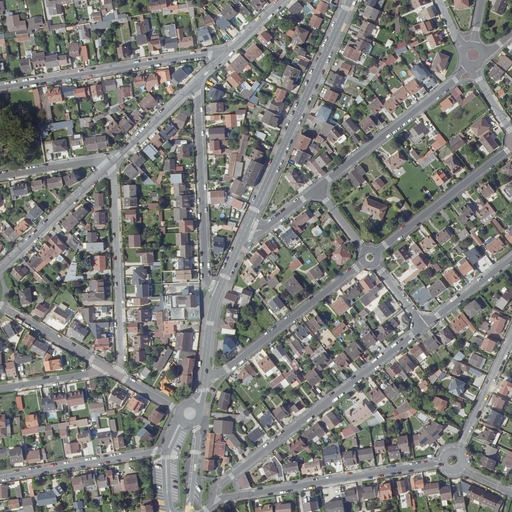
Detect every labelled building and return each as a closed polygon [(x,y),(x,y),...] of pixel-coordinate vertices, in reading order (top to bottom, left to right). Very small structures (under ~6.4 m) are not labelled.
[(62,3),(61,0),(46,0),(48,6),(53,5),(54,15),(62,13),(61,4),(62,3)] [(107,11),(114,9),(111,0),(104,0),(106,6),(102,6),(103,14),(107,13),(107,11)] [(170,0),(166,0),(167,1),(168,11),(170,11),(173,10),(179,9),(178,5),(171,6),(170,0)] [(229,0),(246,18),(251,14),(242,4),(240,5),(238,3),(241,0),(229,0)] [(254,0),(251,3),(257,9),(259,7),(260,8),(266,2),(263,0),(254,0)] [(413,0),(418,9),(428,4),(426,0),(413,0)] [(469,7),(468,0),(455,0),(456,9),(469,7)] [(502,16),(508,0),(497,0),(492,11),(502,16)] [(151,3),(152,11),(164,8),(165,11),(168,11),(167,1),(160,2),(151,3)] [(304,8),(298,1),(288,11),(294,17),(304,8)] [(328,5),(321,2),(317,10),(324,14),(328,5)] [(230,5),(221,13),(229,21),(237,13),(230,5)] [(375,21),(380,11),(369,6),(365,16),(375,21)] [(195,13),(194,7),(190,7),(179,9),(173,10),(174,14),(190,11),(191,17),(195,17),(195,13)] [(432,8),(428,10),(424,12),(427,21),(431,19),(436,17),(432,8)] [(90,20),(91,23),(99,22),(99,21),(102,21),(101,12),(98,12),(98,10),(95,11),(95,13),(93,13),(93,19),(90,20)] [(214,20),(210,15),(205,17),(207,21),(205,21),(207,27),(217,23),(214,20)] [(323,19),(314,15),(310,24),(311,25),(319,29),(323,19)] [(14,17),(8,18),(11,32),(27,28),(26,21),(20,22),(19,16),(14,17)] [(31,19),(32,26),(43,24),(43,20),(40,20),(40,17),(31,19)] [(435,30),(431,19),(427,21),(414,26),(416,30),(416,32),(423,29),(425,34),(435,30)] [(91,23),(91,28),(92,32),(96,31),(96,30),(108,28),(108,29),(111,29),(111,31),(113,31),(112,24),(112,20),(105,21),(104,21),(99,22),(91,23)] [(47,26),(48,31),(54,30),(58,29),(59,34),(63,33),(67,32),(66,27),(65,23),(51,26),(50,21),(46,21),(47,26)] [(369,39),(375,25),(366,21),(362,30),(361,30),(359,34),(361,35),(369,39)] [(88,24),(78,25),(81,39),(90,38),(88,28),(91,28),(91,23),(88,24)] [(148,43),(146,30),(142,31),(141,24),(137,24),(138,34),(137,35),(139,45),(148,43)] [(309,32),(300,28),(294,36),(305,41),(309,32)] [(178,38),(179,47),(179,48),(194,46),(193,37),(184,39),(182,29),(176,30),(178,38)] [(208,29),(198,33),(200,43),(212,39),(208,29)] [(269,42),(273,38),(269,33),(268,34),(266,32),(259,39),(265,45),(267,48),(271,44),(269,42)] [(443,44),(440,36),(441,36),(439,32),(428,37),(433,49),(443,44)] [(59,34),(54,34),(55,39),(58,38),(59,50),(64,49),(63,45),(65,45),(63,33),(59,34)] [(17,35),(18,42),(28,41),(29,43),(30,43),(29,34),(17,35)] [(371,40),(369,39),(361,35),(359,34),(357,38),(359,39),(356,44),(351,42),(349,46),(354,49),(356,50),(357,50),(364,53),(365,54),(370,44),(371,40)] [(149,38),(152,51),(159,50),(158,48),(161,48),(159,36),(149,38)] [(164,49),(179,47),(178,38),(162,40),(164,49)] [(388,39),(385,46),(390,48),(393,42),(388,39)] [(395,51),(407,46),(405,42),(395,46),(395,51)] [(374,45),(370,44),(365,54),(369,56),(374,45)] [(252,62),(258,56),(261,54),(262,52),(256,45),(245,55),(252,62)] [(73,46),(69,47),(70,55),(71,58),(80,56),(81,61),(84,61),(83,53),(80,53),(79,52),(74,53),(73,46)] [(294,53),(303,57),(305,58),(308,51),(297,46),(294,53)] [(354,49),(349,46),(345,55),(353,59),(354,55),(356,56),(356,54),(355,54),(357,50),(356,50),(354,49)] [(129,47),(118,49),(120,58),(131,56),(129,47)] [(362,57),(364,53),(357,50),(355,54),(356,54),(356,56),(354,55),(353,59),(358,61),(360,56),(362,57)] [(443,71),(449,57),(439,53),(432,70),(438,73),(440,70),(443,71)] [(28,59),(20,61),(22,73),(31,71),(29,62),(33,62),(32,54),(28,55),(28,59)] [(45,55),(33,57),(35,68),(47,66),(46,58),(45,55)] [(58,55),(46,58),(47,66),(47,68),(60,66),(60,65),(58,57),(58,55)] [(70,55),(58,57),(60,65),(68,64),(68,65),(72,64),(71,58),(70,55)] [(231,66),(232,67),(235,70),(238,74),(249,63),(242,55),(231,66)] [(511,62),(505,56),(497,66),(505,72),(511,63),(511,62)] [(303,57),(299,63),(307,67),(310,60),(305,58),(303,57)] [(294,68),(298,70),(298,69),(304,72),(307,67),(299,63),(297,62),(294,68)] [(382,68),(385,63),(384,62),(380,67),(377,65),(375,69),(371,73),(372,73),(376,75),(378,73),(379,72),(382,68)] [(344,64),(338,75),(343,77),(349,80),(351,77),(350,77),(354,70),(355,67),(347,64),(347,65),(344,64)] [(298,70),(294,68),(289,66),(284,76),(297,81),(301,71),(298,70)] [(504,72),(497,66),(489,74),(497,81),(504,72)] [(414,75),(420,83),(430,76),(423,68),(414,75)] [(158,75),(159,82),(165,81),(171,80),(171,79),(170,71),(158,73),(158,75)] [(180,75),(177,72),(173,76),(173,77),(171,79),(171,80),(177,86),(188,75),(184,71),(180,75)] [(244,81),(235,72),(228,80),(237,89),(244,81)] [(271,77),(279,80),(281,75),(273,72),(271,77)] [(339,87),(343,77),(338,75),(334,73),(329,83),(339,87)] [(376,75),(372,73),(371,73),(370,73),(367,78),(367,80),(363,86),(366,88),(368,85),(376,75)] [(145,77),(147,86),(147,89),(152,88),(154,87),(160,86),(160,84),(159,82),(158,75),(152,76),(152,75),(145,76),(145,77)] [(264,79),(261,76),(252,88),(255,92),(256,91),(263,81),(264,79)] [(136,88),(147,86),(145,77),(135,79),(136,88)] [(293,85),(294,82),(287,79),(284,87),(293,91),(295,86),(293,85)] [(116,80),(105,82),(107,91),(117,90),(116,80)] [(415,80),(405,87),(411,94),(412,95),(417,92),(416,90),(420,87),(415,80)] [(263,81),(256,91),(259,92),(266,82),(263,81)] [(102,85),(92,87),(94,101),(102,100),(101,95),(104,95),(102,85)] [(77,98),(75,90),(75,87),(64,89),(65,97),(71,96),(71,99),(77,98)] [(81,90),(75,90),(77,98),(89,96),(90,96),(89,87),(81,88),(81,90)] [(219,101),(223,92),(212,87),(209,96),(219,101)] [(410,95),(405,87),(404,87),(392,96),(393,97),(399,104),(410,95)] [(463,93),(457,87),(454,89),(459,96),(463,93)] [(123,98),(130,97),(128,88),(117,90),(120,105),(121,105),(124,103),(123,98)] [(48,91),(49,95),(50,103),(53,102),(53,101),(60,100),(59,89),(48,91)] [(275,99),(282,103),(287,92),(279,89),(275,99)] [(463,101),(459,96),(454,89),(451,92),(463,108),(476,97),(473,93),(463,101)] [(335,104),(338,95),(329,90),(325,99),(335,104)] [(50,103),(49,95),(43,96),(48,125),(53,124),(50,103)] [(153,108),(159,103),(152,96),(150,99),(149,97),(146,100),(147,101),(142,106),(147,111),(149,108),(151,107),(153,108)] [(256,105),(259,99),(252,96),(248,102),(256,105)] [(356,101),(355,102),(358,104),(363,100),(362,99),(360,96),(357,99),(356,101)] [(393,97),(383,105),(385,107),(390,114),(396,109),(396,108),(399,105),(399,104),(393,97)] [(451,97),(442,105),(446,110),(455,103),(451,97)] [(282,103),(275,99),(271,108),(281,113),(285,104),(282,103)] [(369,107),(374,114),(375,115),(385,107),(383,105),(378,99),(369,107)] [(256,105),(248,102),(247,110),(253,113),(256,105)] [(212,113),(224,112),(223,103),(212,103),(212,113)] [(120,105),(113,109),(107,112),(110,115),(117,112),(123,110),(121,105),(120,105)] [(315,117),(327,123),(332,111),(322,106),(319,114),(317,113),(315,117)] [(142,115),(146,112),(141,107),(129,117),(136,124),(137,125),(142,120),(141,118),(144,116),(142,115)] [(330,119),(328,123),(335,127),(336,125),(338,123),(337,123),(341,116),(339,114),(341,111),(338,109),(331,120),(330,119)] [(281,117),(268,111),(262,122),(276,128),(281,117)] [(188,116),(181,113),(179,117),(177,117),(174,125),(183,129),(188,117),(188,116)] [(382,124),(375,115),(374,114),(360,125),(367,133),(376,126),(377,127),(382,124)] [(228,128),(234,128),(237,127),(237,120),(242,120),(242,115),(236,116),(236,115),(227,115),(228,128)] [(322,144),(324,140),(327,137),(328,136),(334,128),(335,127),(328,123),(327,123),(315,117),(310,115),(308,120),(323,127),(319,136),(316,141),(322,144)] [(126,133),(136,124),(129,117),(128,116),(119,125),(123,128),(126,133)] [(95,126),(93,118),(93,117),(80,119),(81,128),(95,126)] [(355,126),(350,118),(343,124),(349,131),(352,136),(359,130),(355,126)] [(70,121),(67,122),(66,122),(67,127),(69,136),(73,135),(73,136),(70,136),(71,142),(73,142),(74,146),(77,146),(78,149),(81,148),(81,145),(84,145),(83,135),(82,130),(81,128),(80,119),(70,121)] [(483,119),(472,127),(479,136),(490,127),(483,119)] [(117,134),(123,128),(119,125),(115,121),(105,130),(113,139),(118,135),(117,134)] [(48,134),(47,130),(67,127),(66,122),(53,124),(48,125),(39,126),(40,135),(48,134)] [(171,122),(162,131),(163,131),(161,133),(168,140),(170,138),(170,139),(174,136),(173,135),(178,130),(171,122)] [(421,124),(410,132),(414,137),(411,140),(414,144),(429,133),(421,124)] [(224,128),(217,129),(217,130),(210,130),(211,140),(225,139),(224,128)] [(340,129),(337,132),(334,128),(328,136),(332,141),(334,143),(335,142),(345,134),(341,129),(340,129)] [(256,137),(264,140),(266,135),(258,132),(256,137)] [(245,145),(246,141),(248,136),(242,133),(241,140),(238,153),(243,156),(245,145)] [(488,133),(479,139),(488,150),(489,149),(491,152),(498,147),(495,144),(496,144),(493,140),(488,133)] [(348,138),(345,134),(335,142),(338,145),(340,145),(348,138)] [(92,139),(86,140),(88,151),(99,149),(97,138),(96,135),(92,136),(92,139)] [(150,142),(152,144),(157,149),(162,144),(159,141),(162,139),(158,135),(150,142)] [(295,148),(300,150),(305,153),(307,150),(313,153),(316,145),(310,142),(312,139),(302,135),(295,148)] [(353,135),(350,137),(356,144),(359,142),(353,135)] [(99,149),(110,148),(108,136),(97,138),(99,149)] [(448,143),(455,152),(465,144),(459,136),(453,141),(452,140),(448,143)] [(442,137),(437,141),(441,147),(447,143),(442,137)] [(55,152),(67,150),(66,140),(53,142),(55,152)] [(333,151),(324,140),(322,144),(325,147),(330,154),(333,151)] [(220,150),(220,144),(220,141),(211,141),(211,151),(216,150),(217,155),(225,154),(227,154),(226,150),(220,150)] [(152,144),(150,146),(146,150),(145,151),(154,161),(156,158),(154,156),(159,152),(157,149),(152,144)] [(172,145),(168,153),(171,155),(172,152),(174,153),(177,145),(172,145)] [(180,158),(189,158),(189,147),(181,147),(181,150),(180,150),(180,158)] [(253,160),(259,163),(264,153),(255,148),(250,159),(253,160)] [(303,165),(306,159),(309,160),(311,156),(305,153),(300,150),(295,161),(303,165)] [(411,153),(414,157),(416,159),(420,157),(414,151),(411,153)] [(139,167),(146,160),(139,153),(132,160),(134,161),(139,167)] [(331,160),(326,153),(316,161),(317,162),(321,168),(331,160)] [(399,153),(390,160),(390,159),(386,162),(392,171),(405,161),(399,153)] [(427,163),(436,156),(433,153),(428,157),(425,160),(427,163)] [(233,177),(236,162),(238,154),(232,154),(230,165),(227,164),(226,169),(229,169),(228,176),(233,177)] [(458,169),(461,166),(453,156),(445,162),(454,174),(459,170),(458,169)] [(167,160),(167,161),(166,161),(166,171),(175,171),(175,160),(167,160)] [(253,160),(243,182),(247,184),(254,187),(264,165),(259,163),(253,160)] [(139,167),(134,161),(126,168),(127,170),(125,172),(133,180),(140,173),(145,178),(145,185),(156,184),(145,173),(139,167)] [(243,163),(236,162),(233,177),(237,179),(240,181),(243,163)] [(321,168),(317,162),(310,167),(317,176),(320,173),(323,170),(321,168)] [(511,175),(511,162),(503,169),(509,177),(511,175)] [(362,176),(367,173),(362,167),(358,171),(362,176)] [(365,180),(362,176),(358,171),(357,169),(348,177),(356,188),(365,180)] [(304,184),(294,170),(287,176),(292,182),(291,184),(296,190),(304,184)] [(148,171),(145,173),(156,184),(157,181),(148,171)] [(161,172),(157,181),(156,184),(158,184),(161,184),(163,175),(165,176),(166,171),(161,172)] [(440,186),(449,179),(443,171),(434,178),(440,186)] [(79,182),(74,173),(65,178),(70,187),(79,182)] [(185,183),(184,175),(168,175),(168,181),(172,181),(172,184),(185,183)] [(48,180),(50,189),(63,186),(62,178),(48,180)] [(243,182),(240,181),(237,179),(231,192),(241,197),(247,184),(243,182)] [(378,190),(385,185),(380,179),(373,184),(378,190)] [(34,191),(46,189),(45,181),(41,181),(33,182),(34,191)] [(177,196),(185,196),(185,183),(172,184),(172,196),(177,196)] [(480,190),(486,198),(495,192),(488,183),(480,190)] [(14,187),(10,187),(12,200),(16,200),(15,196),(28,194),(27,184),(14,186),(14,187)] [(137,198),(136,185),(125,186),(126,198),(137,198)] [(225,203),(225,192),(225,191),(208,192),(209,204),(225,203)] [(53,194),(58,199),(60,201),(62,199),(55,192),(53,194)] [(227,193),(225,192),(225,203),(231,205),(234,199),(229,196),(227,196),(227,193)] [(190,196),(185,196),(177,196),(178,208),(186,208),(190,208),(190,196)] [(137,198),(126,198),(126,207),(138,207),(137,198)] [(244,210),(246,204),(247,203),(244,202),(244,203),(234,199),(231,205),(240,210),(241,209),(244,210)] [(376,218),(382,220),(387,207),(367,199),(363,209),(377,215),(376,218)] [(462,215),(458,219),(463,225),(468,222),(467,221),(475,214),(467,204),(459,210),(462,215)] [(497,215),(488,204),(485,206),(485,207),(491,214),(493,217),(497,215)] [(44,212),(38,205),(27,216),(28,216),(32,221),(36,218),(37,219),(44,212)] [(73,215),(79,221),(88,212),(82,206),(73,215)] [(491,214),(485,207),(477,214),(479,218),(480,217),(482,220),(491,214)] [(186,208),(178,208),(175,208),(175,221),(181,221),(187,221),(187,216),(186,216),(186,208)] [(96,225),(104,224),(106,224),(105,212),(102,212),(102,209),(94,209),(92,213),(96,213),(96,225)] [(136,210),(127,210),(127,220),(132,220),(132,223),(137,223),(137,218),(136,210)] [(295,222),(290,226),(292,228),(298,236),(298,237),(304,233),(300,228),(311,219),(305,212),(294,221),(295,222)] [(323,222),(331,216),(328,213),(321,219),(323,222)] [(79,221),(73,215),(63,225),(69,232),(74,227),(79,221)] [(14,229),(20,235),(20,236),(30,226),(29,225),(33,222),(32,221),(28,216),(14,229)] [(505,227),(497,218),(494,220),(501,229),(505,227)] [(63,225),(59,222),(56,225),(70,239),(73,237),(72,236),(69,232),(63,225)] [(184,228),(181,228),(181,233),(187,233),(190,233),(190,230),(192,230),(194,230),(193,222),(192,222),(184,222),(184,228)] [(20,235),(14,229),(11,227),(5,233),(12,240),(13,241),(20,235)] [(292,228),(282,236),(288,244),(291,242),(295,239),(298,236),(292,228)] [(470,235),(466,229),(458,235),(461,238),(463,241),(470,235)] [(88,233),(88,231),(85,231),(84,235),(88,235),(88,243),(97,243),(96,233),(88,233)] [(3,234),(10,242),(12,240),(5,233),(3,234)] [(177,246),(181,246),(188,245),(187,233),(177,234),(177,246)] [(479,246),(482,244),(478,238),(474,233),(471,234),(470,235),(473,238),(479,246)] [(67,248),(69,246),(58,234),(56,236),(67,248)] [(437,240),(443,246),(451,240),(445,234),(437,240)] [(60,255),(67,248),(56,236),(52,239),(48,235),(45,238),(49,243),(58,252),(60,255)] [(141,247),(140,235),(130,235),(131,248),(141,247)] [(427,252),(437,244),(430,236),(426,239),(427,240),(425,242),(423,242),(421,244),(421,245),(427,252)] [(218,238),(214,237),(212,246),(214,246),(213,250),(214,251),(213,255),(218,256),(218,253),(220,254),(221,252),(222,253),(224,244),(222,244),(223,239),(219,237),(218,238)] [(341,237),(333,243),(337,247),(344,242),(341,237)] [(487,246),(494,255),(505,246),(498,237),(487,246)] [(80,244),(77,241),(74,238),(68,243),(77,252),(80,244)] [(278,248),(275,244),(274,245),(273,243),(271,244),(269,241),(263,246),(269,254),(278,248)] [(50,260),(58,252),(49,243),(46,246),(47,247),(39,255),(45,261),(49,265),(52,262),(50,260)] [(97,243),(88,243),(89,251),(104,251),(104,248),(105,248),(105,243),(97,243)] [(420,250),(415,243),(411,247),(416,254),(420,250)] [(344,244),(334,252),(336,255),(335,256),(338,259),(337,261),(340,265),(343,265),(351,258),(351,256),(349,253),(348,253),(347,251),(345,249),(347,247),(344,244)] [(191,245),(188,245),(181,246),(182,258),(191,258),(192,258),(191,245)] [(400,266),(412,257),(403,247),(394,254),(397,259),(396,260),(400,266)] [(261,250),(260,250),(255,254),(256,255),(250,261),(257,267),(268,255),(263,248),(261,250)] [(473,265),(482,258),(474,248),(466,255),(473,265)] [(145,266),(149,266),(154,266),(161,266),(161,262),(154,262),(154,250),(137,251),(137,256),(143,256),(143,263),(144,263),(145,266)] [(45,261),(39,255),(38,254),(28,264),(34,270),(45,261)] [(320,262),(327,257),(325,254),(318,259),(320,262)] [(71,266),(70,269),(65,282),(76,281),(78,256),(75,256),(71,266)] [(96,257),(96,263),(97,271),(106,270),(105,256),(96,257)] [(420,270),(426,265),(419,256),(413,261),(420,270)] [(182,258),(180,258),(180,270),(191,269),(190,262),(192,262),(191,258),(182,258)] [(463,266),(459,268),(465,275),(473,269),(465,259),(460,262),(463,266)] [(293,270),(301,264),(299,261),(298,262),(296,260),(295,261),(289,266),(293,270)] [(283,261),(278,265),(282,271),(288,267),(283,261)] [(34,270),(28,264),(26,262),(23,265),(25,267),(29,271),(39,282),(43,279),(34,270)] [(19,280),(27,273),(23,269),(20,266),(13,273),(19,280)] [(314,281),(318,278),(321,275),(324,273),(318,266),(307,274),(312,281),(313,280),(314,281)] [(245,273),(241,276),(247,284),(255,278),(254,277),(257,275),(252,267),(244,273),(245,273)] [(456,282),(455,280),(459,278),(453,270),(450,272),(447,267),(442,271),(452,285),(456,282)] [(273,278),(275,276),(281,271),(279,269),(271,276),(273,278)] [(138,285),(145,285),(145,280),(149,280),(149,274),(147,274),(147,270),(135,270),(135,280),(133,280),(133,285),(138,285)] [(190,270),(183,271),(177,271),(178,280),(192,279),(192,274),(190,275),(190,270)] [(416,274),(415,273),(402,283),(405,286),(417,276),(420,274),(419,272),(416,274)] [(278,281),(275,276),(273,278),(268,282),(271,287),(278,281)] [(366,294),(375,287),(373,283),(367,276),(361,281),(366,289),(364,291),(366,294)] [(261,286),(267,282),(264,277),(258,281),(261,286)] [(304,289),(294,277),(285,284),(294,296),(304,289)] [(382,282),(379,279),(373,283),(375,287),(377,286),(382,282)] [(105,293),(104,280),(94,281),(95,293),(105,293)] [(446,289),(440,281),(428,290),(433,296),(434,298),(446,289)] [(65,282),(62,282),(56,291),(58,293),(65,282)] [(175,284),(172,284),(162,284),(163,297),(175,296),(175,284)] [(137,293),(137,298),(152,297),(152,292),(149,292),(149,285),(145,285),(138,285),(139,293),(137,293)] [(354,285),(346,291),(343,293),(349,301),(360,293),(354,285)] [(377,286),(375,287),(366,294),(360,299),(366,306),(372,302),(369,298),(380,290),(377,286)] [(422,305),(433,296),(428,290),(427,288),(416,297),(422,305)] [(32,303),(30,289),(20,290),(22,304),(32,303)] [(502,310),(511,297),(511,290),(509,289),(496,305),(502,310)] [(226,305),(233,308),(235,302),(238,293),(232,290),(231,292),(230,294),(228,293),(223,304),(226,305)] [(244,290),(241,297),(245,298),(250,300),(253,293),(244,290)] [(257,291),(254,293),(261,302),(264,300),(257,291)] [(105,293),(95,293),(90,293),(83,294),(83,301),(89,300),(89,301),(105,300),(105,293)] [(35,312),(44,317),(48,309),(41,305),(46,296),(42,294),(36,302),(40,304),(35,312)] [(197,295),(188,296),(175,296),(163,297),(163,307),(163,310),(164,312),(164,322),(173,321),(201,320),(200,295),(197,295)] [(286,305),(279,296),(270,303),(277,312),(286,305)] [(137,298),(136,298),(136,305),(149,305),(149,304),(154,304),(154,297),(152,297),(137,298)] [(242,303),(235,302),(233,308),(233,309),(240,310),(246,311),(250,300),(245,298),(242,303)] [(350,307),(343,299),(336,304),(334,303),(331,305),(340,316),(350,307)] [(471,318),(482,309),(475,301),(464,309),(471,318)] [(374,310),(383,321),(393,313),(384,302),(374,310)] [(57,307),(52,317),(57,320),(57,319),(60,321),(60,322),(65,325),(71,315),(57,307)] [(159,326),(160,332),(165,332),(164,322),(164,312),(163,310),(163,307),(151,307),(152,312),(157,312),(158,326),(159,326)] [(88,323),(91,323),(94,323),(93,308),(80,308),(88,323)] [(229,308),(227,320),(234,322),(238,323),(240,310),(233,309),(229,308)] [(148,310),(136,311),(137,323),(138,323),(149,322),(148,310)] [(86,324),(81,312),(77,314),(82,326),(86,324)] [(463,313),(455,320),(456,321),(452,324),(459,332),(471,322),(463,313)] [(506,320),(493,314),(490,321),(494,323),(491,329),(500,334),(502,329),(506,320)] [(309,323),(315,332),(326,324),(319,315),(309,323)] [(390,326),(396,321),(394,317),(374,332),(379,340),(380,341),(393,331),(390,326)] [(233,329),(234,322),(227,320),(223,319),(221,328),(222,328),(222,329),(221,334),(226,334),(233,335),(235,335),(236,330),(233,329)] [(487,323),(484,320),(479,326),(485,332),(488,328),(487,327),(485,326),(487,323)] [(85,329),(78,325),(78,324),(75,321),(71,327),(74,328),(71,333),(73,334),(72,335),(79,339),(85,329)] [(173,323),(173,321),(164,322),(165,332),(172,332),(171,323),(173,323)] [(101,326),(109,326),(109,322),(94,323),(91,323),(91,329),(94,329),(94,331),(93,331),(95,336),(101,336),(101,326)] [(10,323),(3,327),(10,339),(18,334),(13,326),(12,327),(10,323)] [(138,333),(138,331),(138,323),(137,323),(135,323),(130,323),(130,331),(131,331),(131,333),(138,333)] [(337,336),(344,330),(342,328),(346,325),(344,323),(342,324),(333,331),(337,336)] [(302,340),(312,333),(305,324),(299,329),(298,328),(295,331),(302,340)] [(467,341),(471,337),(475,332),(469,327),(467,330),(464,334),(459,339),(464,345),(467,341)] [(455,338),(447,328),(438,335),(446,345),(455,338)] [(83,342),(89,331),(85,329),(79,339),(83,342)] [(379,340),(374,332),(372,331),(363,338),(370,347),(374,345),(379,340)] [(191,342),(192,332),(179,332),(177,350),(179,350),(192,351),(192,342),(191,342)] [(23,343),(31,347),(36,339),(28,334),(23,343)] [(228,354),(240,344),(233,335),(226,334),(224,354),(228,354)] [(435,335),(424,344),(431,353),(442,345),(435,335)] [(135,347),(146,347),(149,347),(148,336),(135,336),(135,347)] [(47,343),(38,338),(33,347),(36,349),(46,354),(47,352),(50,347),(46,344),(47,343)] [(496,343),(487,338),(482,348),(491,353),(496,343)] [(299,357),(306,352),(305,350),(297,339),(290,345),(299,357)] [(355,341),(345,349),(354,360),(364,352),(355,341)] [(417,358),(420,362),(424,359),(420,355),(423,352),(418,345),(409,353),(414,360),(417,358)] [(456,361),(467,347),(464,345),(453,359),(456,361)] [(281,346),(273,351),(279,359),(287,353),(281,346)] [(321,346),(314,351),(316,354),(323,349),(321,346)] [(28,355),(32,356),(36,349),(33,347),(28,355)] [(146,347),(135,347),(135,362),(146,361),(146,347)] [(161,357),(159,356),(152,365),(161,370),(173,350),(170,348),(164,357),(162,355),(161,357)] [(326,366),(325,364),(329,360),(322,350),(312,359),(321,370),(326,366)] [(192,385),(195,359),(194,359),(195,353),(187,352),(187,359),(179,358),(178,367),(182,367),(181,376),(177,375),(176,383),(192,385)] [(15,353),(15,355),(16,359),(16,364),(20,363),(20,364),(27,362),(33,361),(32,356),(27,357),(27,356),(23,357),(23,354),(15,353)] [(344,353),(341,355),(334,361),(340,370),(347,365),(348,366),(352,363),(344,353)] [(474,353),(469,363),(479,367),(484,358),(474,353)] [(299,369),(292,360),(288,354),(284,357),(293,369),(288,373),(286,371),(283,374),(286,378),(296,370),(299,369)] [(397,363),(403,370),(406,374),(409,372),(416,367),(406,355),(399,360),(399,361),(397,363)] [(266,373),(276,365),(268,356),(265,358),(266,359),(259,365),(266,373)] [(61,368),(59,360),(48,362),(47,359),(43,358),(45,367),(47,367),(47,371),(61,368)] [(294,359),(292,360),(299,369),(301,367),(294,359)] [(458,375),(461,369),(468,372),(470,367),(457,361),(452,372),(458,375)] [(8,372),(10,372),(11,375),(14,374),(14,371),(16,370),(14,362),(7,363),(7,365),(6,365),(8,372)] [(393,377),(403,370),(397,363),(388,371),(393,377)] [(253,378),(257,375),(250,365),(241,372),(242,373),(238,376),(242,381),(243,381),(251,375),(253,378)] [(276,365),(266,373),(268,376),(278,368),(276,365)] [(146,378),(151,371),(147,368),(142,375),(146,378)] [(173,370),(170,368),(168,371),(169,371),(167,373),(168,378),(166,380),(162,383),(161,390),(164,392),(163,392),(170,396),(171,396),(174,397),(175,395),(172,393),(172,392),(166,389),(165,389),(164,388),(164,385),(168,382),(170,382),(172,380),(171,378),(171,374),(171,373),(173,370)] [(440,369),(429,379),(433,384),(442,372),(441,370),(440,369)] [(291,386),(298,381),(300,384),(304,381),(296,370),(286,378),(291,386)] [(315,370),(305,377),(313,386),(322,379),(315,370)] [(405,380),(408,377),(406,374),(403,370),(393,377),(395,380),(401,375),(405,380)] [(343,381),(347,378),(343,372),(339,376),(343,381)] [(433,384),(440,388),(441,386),(439,384),(446,374),(442,372),(433,384)] [(273,389),(281,382),(286,378),(283,374),(270,385),(273,389)] [(246,384),(253,378),(251,375),(243,381),(246,384)] [(466,384),(456,379),(450,392),(459,397),(466,384)] [(420,386),(424,391),(430,386),(425,381),(420,386)] [(283,384),(281,382),(273,389),(275,391),(283,384)] [(382,387),(384,390),(391,399),(401,392),(394,383),(388,388),(385,385),(384,384),(383,384),(382,385),(382,386),(382,387)] [(369,395),(377,404),(386,397),(378,387),(374,389),(375,390),(369,395)] [(319,394),(314,388),(311,391),(315,397),(319,394)] [(127,396),(115,389),(110,398),(121,405),(127,396)] [(69,403),(69,406),(85,404),(83,391),(71,393),(71,394),(67,394),(67,395),(69,403)] [(55,395),(54,392),(49,393),(50,395),(50,398),(48,398),(43,399),(45,411),(57,409),(56,405),(56,404),(55,395)] [(223,392),(218,408),(227,410),(231,394),(223,392)] [(59,395),(55,395),(56,404),(56,405),(69,403),(67,395),(62,396),(59,396),(59,395)] [(307,405),(299,395),(294,399),(297,404),(293,408),(297,413),(307,405)] [(498,396),(495,395),(491,404),(502,409),(506,400),(505,399),(498,396)] [(139,412),(144,404),(134,397),(129,406),(139,412)] [(448,402),(439,398),(434,407),(443,411),(448,402)] [(456,399),(454,404),(458,405),(459,409),(464,408),(463,402),(456,399)] [(373,413),(363,401),(359,404),(361,406),(352,413),(350,411),(347,413),(357,426),(373,413)] [(408,401),(396,410),(399,414),(407,411),(413,408),(408,401)] [(94,404),(95,414),(105,412),(104,403),(94,404)] [(242,413),(244,412),(247,409),(244,404),(239,408),(242,413)] [(282,405),(274,412),(281,421),(289,414),(282,405)] [(150,418),(158,423),(164,415),(155,410),(150,418)] [(277,419),(270,410),(265,414),(260,419),(268,429),(272,426),(271,424),(277,419)] [(332,411),(323,418),(328,425),(331,429),(340,423),(332,411)] [(408,418),(407,411),(399,414),(394,417),(395,421),(408,418)] [(504,416),(493,411),(488,422),(499,427),(504,416)] [(380,423),(382,422),(385,421),(378,412),(373,415),(380,423)] [(39,425),(37,414),(26,416),(29,427),(39,425)] [(233,422),(215,420),(214,433),(221,434),(226,434),(233,434),(234,423),(233,422)] [(317,435),(327,427),(322,420),(318,423),(312,428),(317,435)] [(70,425),(73,424),(77,424),(77,421),(72,421),(59,423),(60,428),(61,436),(68,435),(67,428),(67,426),(70,425)] [(425,428),(435,441),(439,438),(436,435),(439,434),(442,431),(444,427),(434,422),(432,424),(430,426),(428,425),(425,428)] [(60,428),(59,423),(48,425),(39,427),(39,430),(39,432),(46,431),(47,435),(53,435),(53,429),(60,428)] [(493,443),(497,433),(500,434),(502,431),(488,424),(487,427),(486,427),(483,434),(481,432),(479,437),(493,443)] [(355,434),(352,429),(351,427),(344,430),(345,431),(339,434),(342,440),(355,434)] [(139,434),(146,441),(149,438),(150,439),(153,436),(145,428),(139,434)] [(248,436),(253,443),(263,436),(258,428),(248,436)] [(300,437),(306,444),(317,435),(312,428),(300,437)] [(419,435),(414,435),(416,448),(422,447),(427,443),(429,441),(432,443),(435,441),(425,428),(420,431),(421,433),(419,435)] [(111,431),(99,433),(101,444),(109,443),(109,444),(114,444),(111,431)] [(86,454),(84,442),(91,441),(90,436),(89,433),(79,435),(82,455),(86,454)] [(221,434),(214,433),(209,433),(208,445),(206,456),(216,457),(218,457),(221,434)] [(226,434),(237,449),(241,446),(242,445),(233,434),(226,434)] [(398,437),(399,446),(401,455),(410,454),(407,436),(398,437)] [(117,448),(125,446),(124,437),(116,438),(117,448)] [(306,444),(300,437),(292,443),(293,444),(288,448),(295,456),(305,448),(310,454),(312,452),(306,444)] [(376,453),(386,451),(385,441),(375,443),(376,453)] [(80,448),(79,443),(66,444),(68,454),(78,453),(78,448),(80,448)] [(338,457),(341,456),(339,445),(331,446),(324,450),(325,458),(338,456),(338,457)] [(498,449),(488,445),(484,456),(493,460),(498,449)] [(401,458),(401,455),(399,446),(389,447),(390,458),(395,457),(395,459),(401,458)] [(24,461),(22,448),(11,450),(13,463),(24,461)] [(360,461),(374,458),(372,448),(358,451),(360,461)] [(357,464),(355,451),(344,453),(346,466),(357,464)] [(42,460),(40,452),(36,452),(36,453),(28,454),(29,463),(42,460)] [(214,470),(216,457),(206,456),(205,469),(214,470)] [(280,463),(277,459),(275,456),(271,458),(273,463),(264,467),(268,477),(277,473),(278,475),(284,474),(282,465),(280,463)] [(496,461),(493,460),(484,456),(480,464),(492,469),(496,461)] [(222,457),(222,458),(221,469),(224,469),(225,464),(229,464),(230,458),(226,457),(222,457)] [(321,469),(319,460),(319,458),(315,459),(316,462),(305,463),(305,464),(301,465),(302,473),(306,473),(318,471),(317,470),(321,469)] [(298,461),(285,463),(287,473),(299,471),(298,461)] [(107,471),(108,474),(110,485),(120,483),(119,476),(113,477),(112,470),(107,471)] [(242,489),(252,488),(245,473),(237,479),(242,489)] [(83,476),(84,486),(97,484),(95,474),(83,476)] [(110,485),(108,474),(98,476),(100,487),(110,485)] [(121,480),(122,485),(124,494),(127,493),(127,490),(139,488),(137,475),(125,477),(126,479),(121,480)] [(85,488),(84,486),(83,476),(73,478),(76,490),(85,488)] [(413,490),(425,488),(424,485),(423,480),(418,481),(418,479),(411,480),(413,490)] [(407,492),(405,481),(398,482),(400,493),(407,492)] [(481,502),(486,492),(472,485),(472,486),(461,481),(462,483),(463,491),(463,492),(468,494),(467,495),(481,502)] [(380,494),(381,500),(393,498),(392,493),(391,483),(381,485),(382,494),(380,494)] [(426,496),(441,493),(440,489),(439,483),(431,484),(424,485),(425,488),(426,496)] [(5,486),(0,485),(0,489),(0,498),(8,498),(8,486),(5,486)] [(47,492),(38,494),(39,494),(40,505),(57,502),(56,496),(58,494),(59,496),(65,492),(60,485),(54,489),(52,489),(52,488),(47,489),(47,492)] [(380,496),(379,487),(374,487),(374,486),(363,488),(365,500),(377,497),(380,496)] [(453,499),(452,494),(451,486),(447,487),(440,489),(441,493),(442,501),(453,499)] [(343,500),(343,503),(347,502),(347,503),(359,500),(357,489),(345,491),(346,492),(342,493),(343,500)] [(497,511),(503,501),(499,499),(499,498),(486,492),(481,502),(494,508),(493,510),(497,511)] [(455,510),(466,508),(464,497),(458,498),(457,493),(452,494),(453,499),(455,510)] [(21,507),(20,499),(9,501),(10,508),(21,507)] [(32,503),(31,499),(23,500),(25,511),(32,511),(35,511),(33,503),(32,503)] [(143,511),(154,511),(152,499),(142,501),(143,511)] [(344,511),(343,503),(343,500),(327,503),(328,511),(344,511)] [(307,511),(319,510),(318,501),(304,504),(305,511),(307,511)] [(276,504),(276,511),(292,511),(291,503),(286,504),(286,503),(276,504)]
